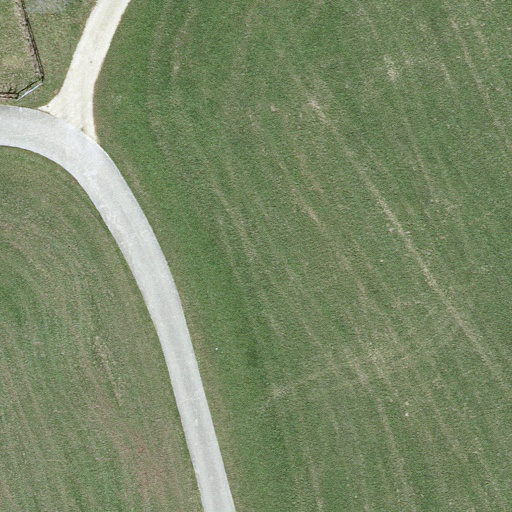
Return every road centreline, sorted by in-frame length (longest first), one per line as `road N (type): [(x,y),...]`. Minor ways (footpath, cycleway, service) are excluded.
road 1 (unclassified): [(0,137),(39,134),(94,154),(181,321),(222,511)]
road 2 (track): [(70,146),(146,0)]
